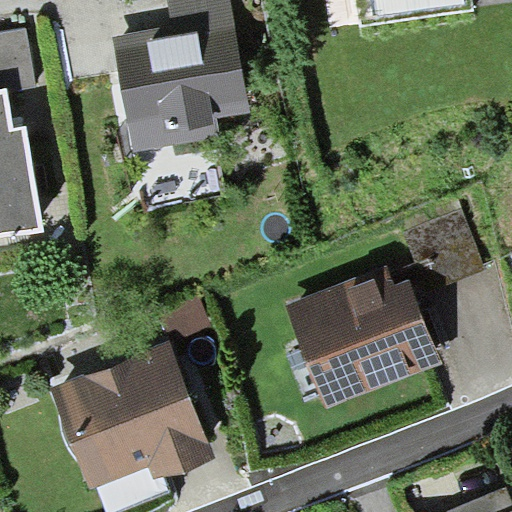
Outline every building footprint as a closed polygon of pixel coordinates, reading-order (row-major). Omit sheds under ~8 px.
[(0,227),(38,222),(20,87),(39,84),(32,28),(0,32),(0,227)] [(134,119),(249,110),(243,30),(159,36),(128,38),(134,119)] [(328,393),(440,349),(416,287),(404,257),(292,301),(328,393)] [(162,474),(220,450),(186,368),(173,338),(56,387),(96,484),(156,459),(162,474)] [(511,511),(511,496),(506,483),(444,510),(444,511),(511,511)]
